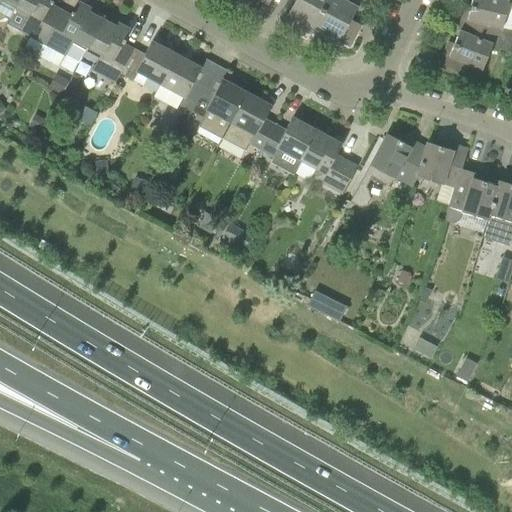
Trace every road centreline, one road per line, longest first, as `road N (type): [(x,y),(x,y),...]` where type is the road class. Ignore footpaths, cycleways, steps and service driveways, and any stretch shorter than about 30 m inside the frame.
road 1 (track): [(0,152),(511,426)]
road 2 (motorway): [(387,511),(0,288)]
road 3 (residential): [(373,87),(330,89),(166,0)]
road 4 (motorway): [(0,364),(148,448)]
road 5 (motorway): [(0,394),(148,448)]
road 6 (residential): [(373,87),(511,134)]
road 7 (motorway): [(148,448),(265,511)]
